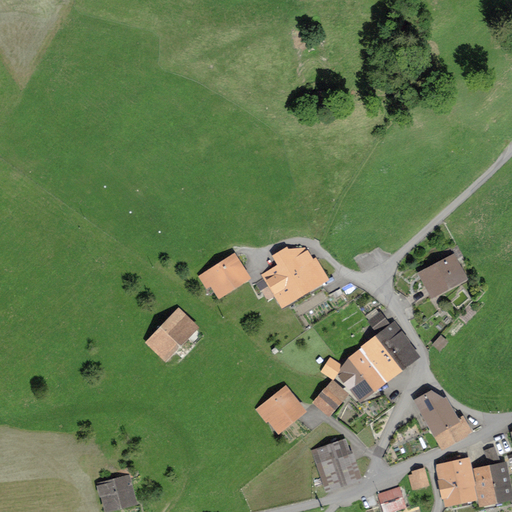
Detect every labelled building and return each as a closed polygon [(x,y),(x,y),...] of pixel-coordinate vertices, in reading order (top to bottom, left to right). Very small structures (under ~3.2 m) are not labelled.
[(308,248),(294,257),(288,246),(272,255),(279,265),(262,276),(282,307),(330,278),(317,256),(314,258),(308,248)] [(251,276),(235,251),(198,275),(207,288),(211,285),(219,297),(251,276)] [(468,279),(455,254),(418,274),(431,299),(468,279)] [(166,361),(200,326),(179,305),(145,341),(166,361)] [(389,324),(379,311),(378,312),(375,308),(365,317),(368,321),(367,321),(376,334),(389,324)] [(420,355),(393,321),(389,324),(376,334),(375,334),(402,369),(420,355)] [(402,369),(375,334),(360,346),(387,381),(402,369)] [(440,349),(448,340),(442,334),(433,343),(440,349)] [(359,402),(387,381),(360,346),(346,357),(337,374),(359,402)] [(341,364),(329,357),(320,372),(333,379),(341,364)] [(338,405),(348,393),(332,379),(322,391),(338,405)] [(279,432),(307,409),(286,383),(256,408),(267,422),(269,420),(279,432)] [(328,416),(338,405),(322,391),(311,402),(328,416)] [(430,391),(412,401),(441,451),(472,433),(463,416),(459,418),(447,397),(444,399),(430,391)] [(326,490),(363,477),(353,449),(350,450),(345,437),(311,449),(326,490)] [(511,483),(507,462),(502,463),(495,448),(484,452),(490,466),(474,470),(478,486),(475,487),(479,500),(480,508),(511,500),(511,483)] [(474,470),(471,457),(438,465),(437,471),(446,507),(479,500),(475,487),(478,486),(474,470)] [(430,483),(425,466),(411,470),(412,473),(408,475),(413,489),(430,483)] [(128,474),(111,478),(119,507),(135,503),(128,474)] [(111,478),(95,483),(102,511),(119,507),(111,478)] [(387,511),(407,505),(400,485),(377,493),(383,511),(387,511)]
